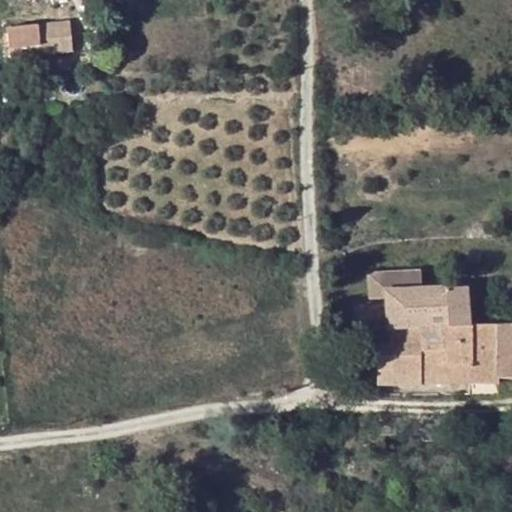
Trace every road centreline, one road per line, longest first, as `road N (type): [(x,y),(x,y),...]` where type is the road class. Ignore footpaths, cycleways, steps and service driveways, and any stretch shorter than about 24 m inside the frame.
road 1 (unclassified): [(305,0),(316,324),(308,389),(274,403),(0,443)]
road 2 (track): [(297,398),(417,407),(511,403)]
